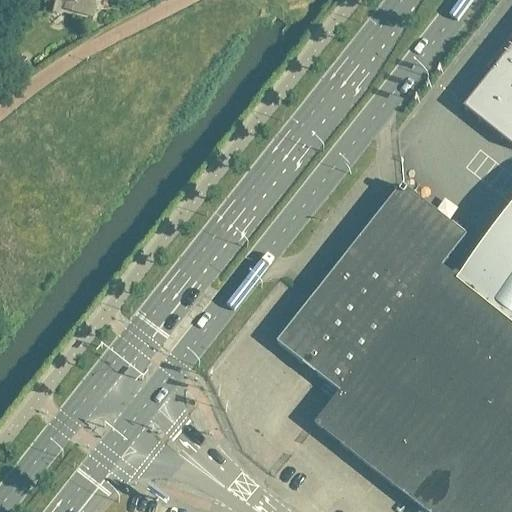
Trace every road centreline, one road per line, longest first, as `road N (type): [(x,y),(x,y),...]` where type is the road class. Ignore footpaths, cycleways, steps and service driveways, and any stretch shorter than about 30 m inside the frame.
road 1 (primary): [(136,415),(471,0)]
road 2 (primary): [(402,0),(96,384)]
road 3 (residential): [(0,111),(60,66),(181,0)]
road 4 (unclassified): [(268,511),(136,415)]
road 5 (primary): [(96,384),(0,504)]
road 6 (primary): [(59,511),(136,415)]
